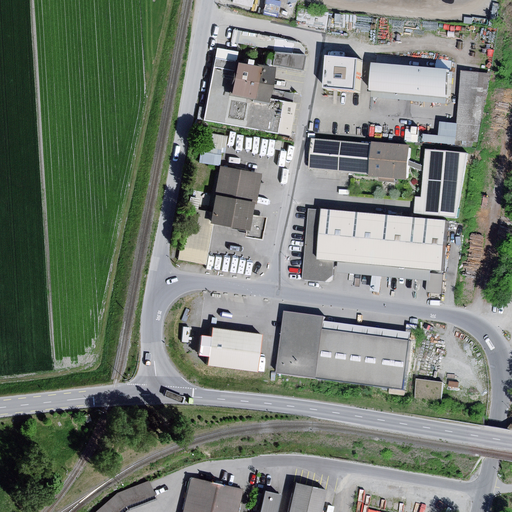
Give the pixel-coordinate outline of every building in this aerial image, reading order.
[(234,42),(289,51),(291,39),(236,30),(234,42)] [(213,46),(211,55),(233,59),(234,50),(213,46)] [(272,50),(272,53),(271,52),(269,52),(268,52),(267,52),(266,54),(264,62),(300,69),(303,53),(272,50)] [(233,59),(211,55),(200,119),(273,132),(279,99),(263,96),(265,88),(268,65),(233,59)] [(360,60),(328,57),(324,90),(357,93),(360,60)] [(448,69),(371,63),(369,91),(446,97),(448,69)] [(489,74),(463,72),(456,123),(455,139),(477,142),(489,74)] [(279,99),(290,101),(292,93),(265,88),(263,96),(279,99)] [(446,97),(369,91),(368,98),(445,104),(446,97)] [(279,99),(273,132),(288,134),(293,102),(290,101),(279,99)] [(455,139),(456,123),(439,122),(438,135),(423,134),(423,142),(454,145),(455,139)] [(224,152),(227,135),(201,131),(196,161),(216,165),(218,151),(224,152)] [(369,175),(372,145),(312,139),(309,169),(369,175)] [(411,146),(372,143),(372,145),(369,175),(369,177),(408,181),(409,166),(410,161),(411,146)] [(422,198),(415,197),(414,213),(454,218),(467,153),(426,149),(424,167),(424,172),(422,198)] [(424,172),(424,167),(410,161),(409,166),(424,172)] [(258,173),(216,165),(208,211),(206,221),(211,222),(244,228),(247,213),(249,204),(253,205),(258,173)] [(206,221),(208,211),(196,209),(198,198),(189,196),(177,258),(203,263),(211,222),(206,221)] [(451,221),(310,209),(304,281),(327,283),(335,277),(336,264),(338,264),(432,272),(447,273),(451,221)] [(263,216),(247,213),(244,228),(243,236),(259,238),(263,216)] [(432,272),(338,264),(338,274),(432,282),(432,272)] [(322,330),(324,321),(324,317),(284,311),(275,372),(316,378),(322,330)] [(324,321),(322,330),(410,341),(411,332),(324,321)] [(256,333),(208,326),(207,334),(196,333),(194,353),(205,355),(204,363),(252,369),(256,333)] [(410,341),(322,330),(316,378),(404,390),(410,341)] [(442,382),(416,379),(413,398),(440,401),(442,382)] [(193,478),(189,480),(181,511),(237,511),(243,488),(193,478)] [(116,493),(94,511),(119,511),(125,507),(155,496),(148,480),(116,493)] [(319,511),(325,490),(294,483),(286,511),(319,511)] [(275,511),(279,494),(263,490),(257,511),(275,511)]
